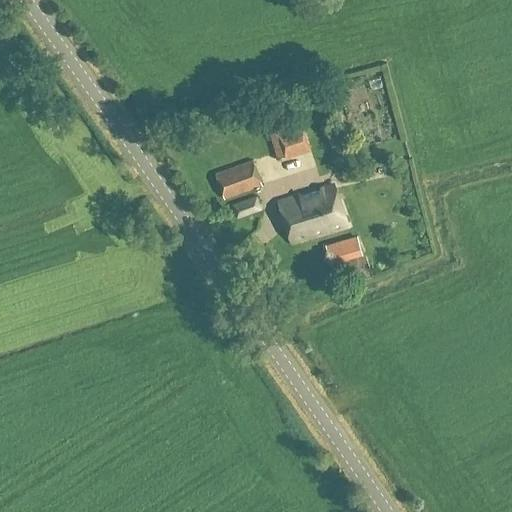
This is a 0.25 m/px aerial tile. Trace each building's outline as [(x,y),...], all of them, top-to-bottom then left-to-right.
[(282,156),(298,155),(296,135),(280,137),(282,156)] [(364,145),(363,169),(383,170),(384,145),(364,145)] [(225,199),(263,185),(254,158),(216,172),(225,199)] [(336,182),(279,200),(293,242),(349,223),(336,182)] [(257,196),(234,203),(237,215),(261,207),(257,196)] [(364,253),(359,235),(326,244),(331,262),(364,253)]
